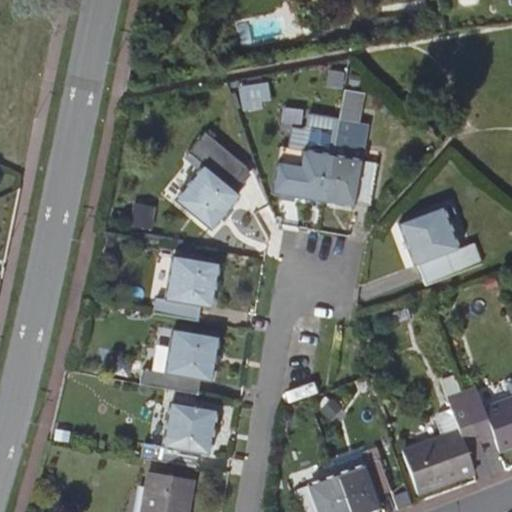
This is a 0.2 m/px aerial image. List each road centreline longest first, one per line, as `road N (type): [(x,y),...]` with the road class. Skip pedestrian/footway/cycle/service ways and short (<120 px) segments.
road 1 (tertiary): [(96,0),(0,440)]
road 2 (residential): [(250,511),(284,317),(313,278)]
